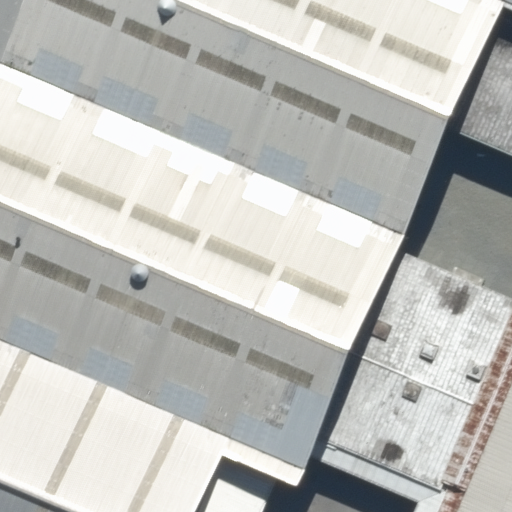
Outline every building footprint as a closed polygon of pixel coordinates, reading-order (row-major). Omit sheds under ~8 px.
[(0,0),(0,75),(12,81),(415,251),(511,25),(453,0),(0,0)] [(511,0),(462,0),(511,20),(511,0)] [(0,80),(0,360),(231,458),(305,489),(403,254),(0,80)] [(203,511),(225,466),(0,370),(0,511),(203,511)] [(511,511),(511,411),(469,511),(511,511)]
